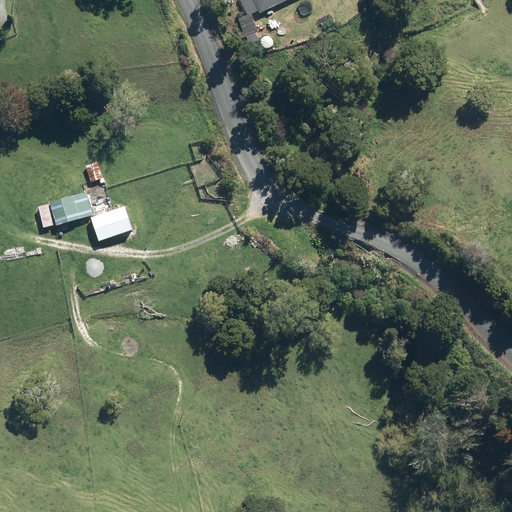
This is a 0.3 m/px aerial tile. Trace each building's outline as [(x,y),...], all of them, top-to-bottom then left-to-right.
[(256,0),(264,16),(296,0),(256,0)] [(87,169),(92,185),(104,182),(99,166),(87,169)] [(88,195),(52,206),(59,229),(95,218),(88,195)] [(50,207),(41,210),(46,230),(55,227),(50,207)] [(124,209),(102,216),(106,229),(128,222),(124,209)]
